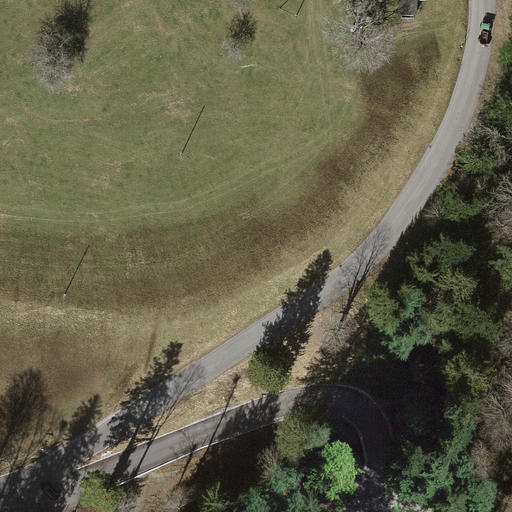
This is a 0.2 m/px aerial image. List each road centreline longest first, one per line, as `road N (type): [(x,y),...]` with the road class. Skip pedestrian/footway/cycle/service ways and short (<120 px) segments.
road 1 (unclassified): [(480,0),(464,100),(387,235),(322,293),(26,487)]
road 2 (residential): [(26,487),(310,398),(344,396),(368,415),(379,459),(382,481),(367,511)]
